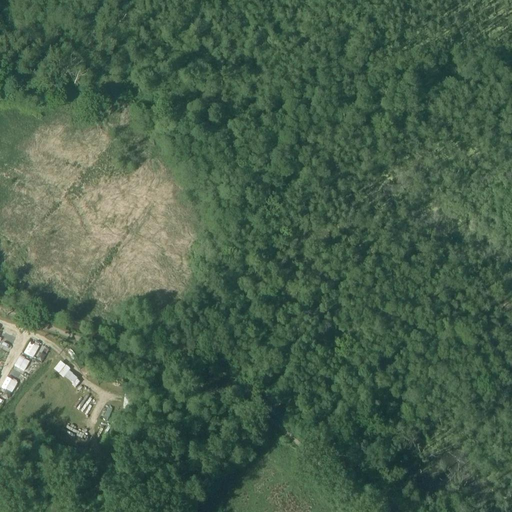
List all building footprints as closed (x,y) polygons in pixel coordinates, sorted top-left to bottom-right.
[(0,350),(9,353),(13,343),(6,340),(5,345),(0,343),(0,350)] [(33,358),(40,347),(30,341),(23,353),(33,358)] [(19,356),(15,366),(25,370),(30,361),(19,356)] [(62,361),(55,368),(73,385),(79,378),(62,361)] [(2,389),(13,393),(18,381),(6,377),(2,389)]
